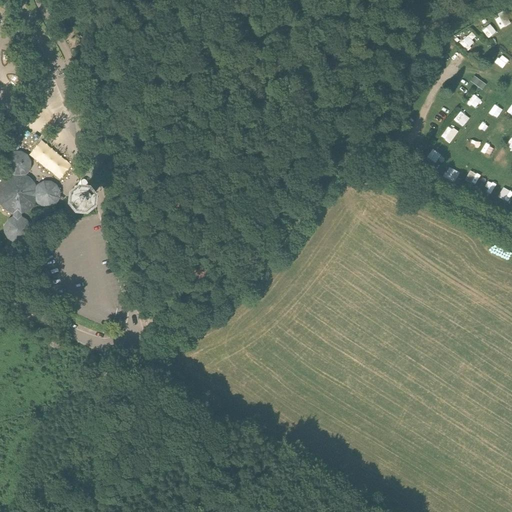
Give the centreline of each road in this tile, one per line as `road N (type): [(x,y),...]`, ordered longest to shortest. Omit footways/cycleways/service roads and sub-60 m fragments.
road 1 (unclassified): [(38,0),(70,57),(87,169),(135,326),(125,342),(99,344),(0,298)]
road 2 (track): [(160,324),(215,305),(249,279),(353,139)]
road 3 (track): [(353,139),(416,42),(488,0)]
road 4 (track): [(133,335),(158,376),(226,451)]
